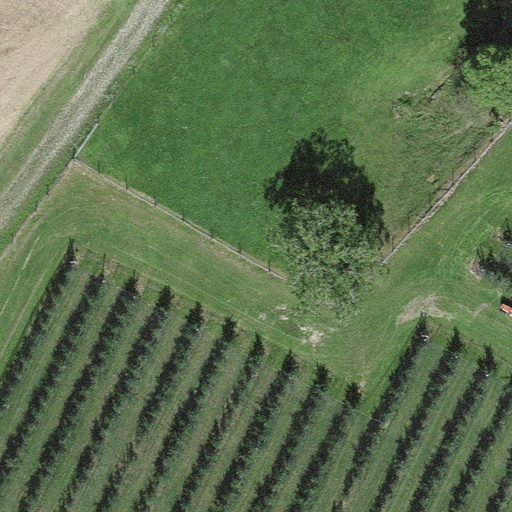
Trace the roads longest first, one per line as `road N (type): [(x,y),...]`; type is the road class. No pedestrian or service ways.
road 1 (track): [(0,325),(29,264),(60,232),(109,231),(317,341),(364,338),(401,306)]
road 2 (track): [(161,0),(0,228)]
